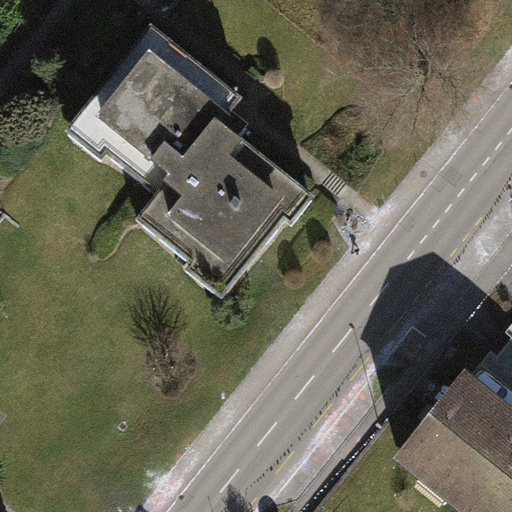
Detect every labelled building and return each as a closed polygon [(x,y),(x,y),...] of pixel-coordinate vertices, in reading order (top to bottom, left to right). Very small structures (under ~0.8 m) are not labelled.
[(242,99),(153,27),(80,117),(83,119),(116,146),(109,155),(159,196),(139,221),(193,265),(201,256),(233,282),(235,284),(286,221),(278,215),(300,187),(238,137),(236,140),(219,127),(242,99)] [(116,146),(83,119),(62,145),(94,172),(109,155),(116,146)] [(201,256),(193,265),(180,281),(212,307),(233,282),(201,256)] [(472,511),(511,511),(511,439),(482,415),(491,405),(493,402),(463,379),(402,456),(472,511)] [(511,421),(491,405),(482,415),(511,439),(511,421)]
